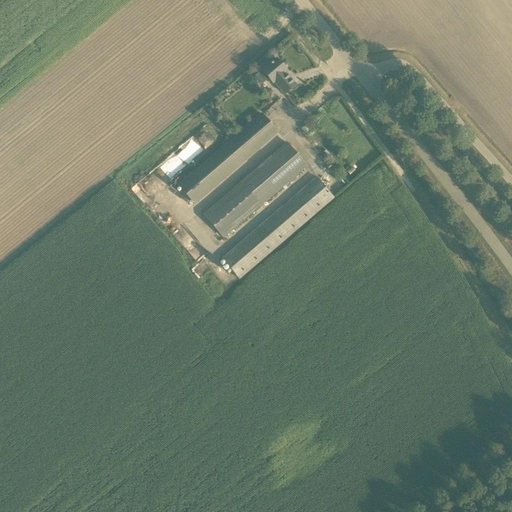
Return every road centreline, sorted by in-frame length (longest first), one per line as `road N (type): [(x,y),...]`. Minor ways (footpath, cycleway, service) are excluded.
road 1 (unclassified): [(511,268),(365,75)]
road 2 (unclassified): [(365,75),(407,67),(511,181)]
